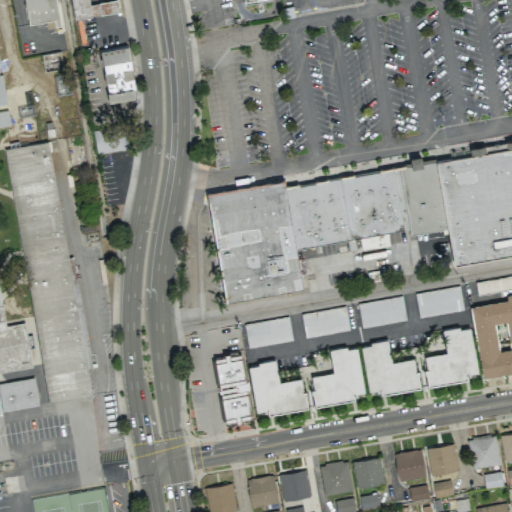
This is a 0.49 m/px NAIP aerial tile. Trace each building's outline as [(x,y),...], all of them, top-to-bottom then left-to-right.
[(23,0),(28,24),(53,20),(56,34),(65,33),(58,0),(23,0)] [(70,0),(88,0),(89,4),(98,2),(98,1),(104,0),(116,0),(119,10),(100,14),(100,13),(91,15),(91,16),(74,19),(70,0)] [(99,50),(127,45),(134,87),(132,88),(133,97),(108,102),(106,92),(107,91),(106,82),(105,82),(103,72),(104,72),(102,63),(101,63),(99,50)] [(44,71),(62,68),(59,51),(41,54),(44,71)] [(0,110),(7,109),(10,124),(0,125),(0,110)] [(92,130),(96,153),(128,147),(124,124),(92,130)] [(435,160),(470,154),(469,147),(511,139),(511,253),(454,264),(446,226),(435,160)] [(48,403),(92,395),(48,141),(2,149),(48,403)] [(398,165),(409,228),(410,233),(446,226),(435,160),(434,157),(421,159),(420,155),(409,157),(410,161),(404,162),(404,164),(398,165)] [(398,165),(392,166),(403,229),(409,228),(398,165)] [(339,176),(392,166),(403,229),(350,238),(339,176)] [(350,238),(295,248),(284,185),(339,176),(350,238)] [(283,179),(284,185),(295,248),(302,287),(225,300),(206,192),(283,179)] [(511,290),(511,277),(476,279),(477,292),(511,290)] [(414,293),(419,317),(463,309),(459,285),(414,293)] [(481,376),(511,371),(511,293),(505,294),(506,300),(471,305),(481,376)] [(358,302),(361,326),(405,321),(402,297),(358,302)] [(349,330),(345,305),(301,313),(305,337),(349,330)] [(291,341),(289,317),(244,322),(247,346),(291,341)] [(0,320),(4,320),(5,325),(24,322),(31,366),(0,371),(0,320)] [(477,372),(470,325),(443,329),(446,352),(424,355),(428,384),(468,378),(468,373),(477,372)] [(361,343),(367,391),(380,389),(380,393),(419,387),(414,357),(390,360),(387,339),(361,343)] [(364,392),(356,345),(329,349),(332,372),(311,375),(315,404),(355,399),(354,393),(364,392)] [(225,421),(251,417),(241,352),(214,356),(225,421)] [(301,377),(278,381),(275,360),(247,364),(255,410),(267,408),(268,413),(306,407),(301,377)] [(0,382),(33,376),(38,404),(1,411),(0,404),(0,382)] [(511,459),(511,431),(500,433),(502,460),(511,459)] [(466,438),(472,468),(500,462),(494,433),(466,438)] [(456,471),(454,443),(427,446),(429,473),(456,471)] [(397,479),(424,477),(421,448),(394,451),(397,479)] [(357,487),(384,482),(378,455),(351,461),(357,487)] [(352,489),(346,459),(318,464),(324,495),(352,489)] [(278,473),(283,501),(309,496),(305,469),(278,473)] [(502,485),(501,471),(483,473),(484,487),(502,485)] [(272,473),(246,478),(251,507),(278,502),(272,473)] [(435,495),(452,494),(450,479),(433,481),(435,495)] [(215,511),(235,510),(232,483),(205,486),(207,511),(215,511)] [(428,498),(426,484),(409,486),(410,500),(428,498)] [(361,509),(378,506),(376,492),(359,496),(361,509)] [(336,511),(342,511),(354,511),(353,497),(335,499),(336,511)] [(470,511),(469,498),(454,499),(456,510),(438,511),(470,511)] [(475,507),(475,511),(507,511),(506,502),(475,507)]
